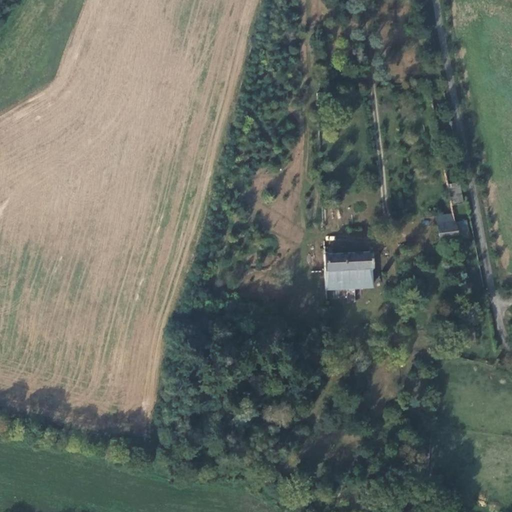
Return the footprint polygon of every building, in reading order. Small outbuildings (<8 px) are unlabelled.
[(446,183),(450,204),(461,201),(458,181),(446,183)] [(468,234),(465,220),(454,222),(457,237),(468,234)] [(441,243),(457,240),(457,237),(454,222),(437,225),(441,243)] [(370,254),(325,255),(326,290),(371,289),(370,254)] [(458,328),(460,342),(475,340),(473,326),(458,328)]
